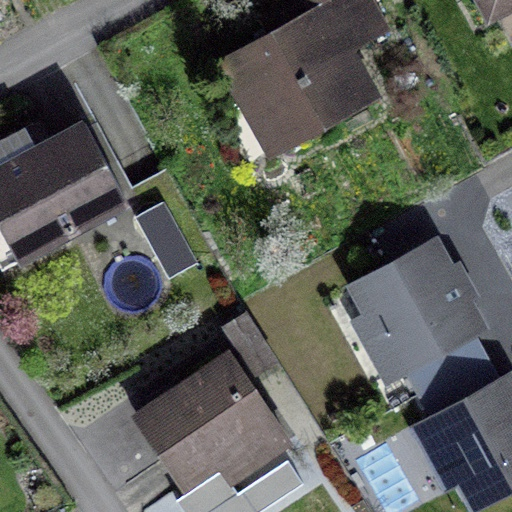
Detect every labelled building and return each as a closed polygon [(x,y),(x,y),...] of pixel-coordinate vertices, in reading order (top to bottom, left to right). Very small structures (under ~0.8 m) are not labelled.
[(360,0),(329,0),(215,65),(268,158),(372,98),(347,54),(380,35),(360,0)] [(511,0),(471,0),(487,27),(511,12),(511,0)] [(77,119),(0,163),(0,238),(17,268),(127,204),(77,119)] [(429,249),(352,291),(398,375),(474,333),(429,249)] [(288,453),(219,350),(122,415),(179,502),(216,477),(227,493),(288,453)] [(511,402),(502,385),(428,428),(475,510),(511,488),(511,402)]
